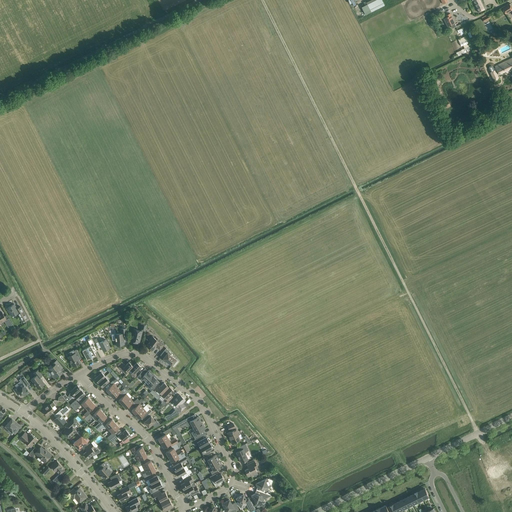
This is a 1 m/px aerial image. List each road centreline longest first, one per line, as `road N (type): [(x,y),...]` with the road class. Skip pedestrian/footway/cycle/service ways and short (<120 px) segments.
road 1 (track): [(478,433),(262,0)]
road 2 (residential): [(80,373),(124,354),(150,360),(208,414),(232,481)]
road 3 (unclassified): [(0,99),(200,0)]
road 4 (residential): [(185,509),(149,441),(80,373)]
road 5 (unclassified): [(113,511),(25,412)]
road 6 (unclassified): [(318,511),(427,457)]
